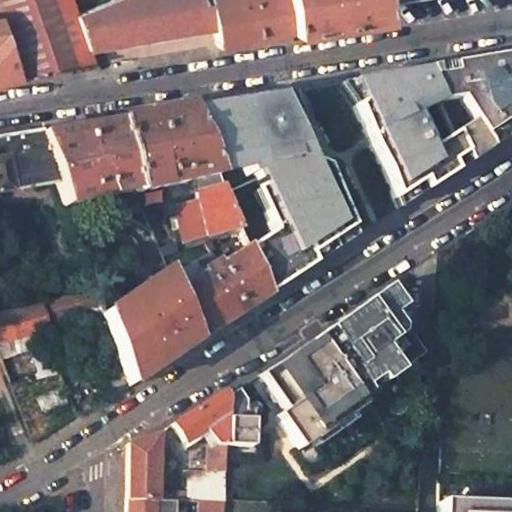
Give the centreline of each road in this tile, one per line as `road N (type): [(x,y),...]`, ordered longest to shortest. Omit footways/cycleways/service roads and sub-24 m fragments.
road 1 (residential): [(511,25),(0,113)]
road 2 (residential): [(511,185),(95,439)]
